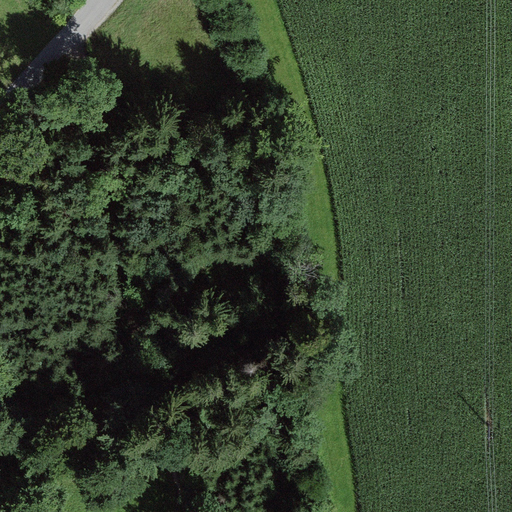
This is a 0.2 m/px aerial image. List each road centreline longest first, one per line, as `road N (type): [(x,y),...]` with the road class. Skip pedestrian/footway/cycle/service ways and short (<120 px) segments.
road 1 (track): [(132,0),(101,158),(192,511)]
road 2 (track): [(107,0),(0,117)]
